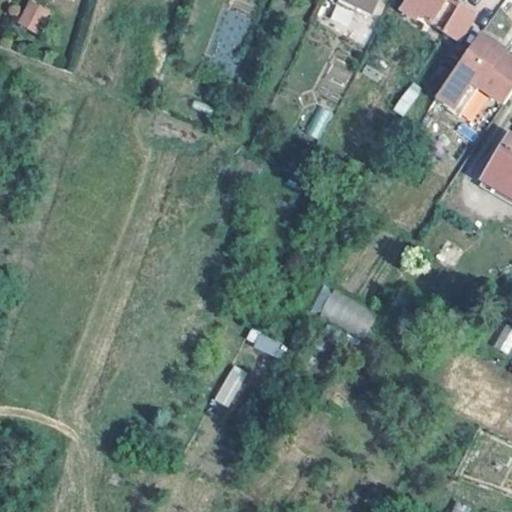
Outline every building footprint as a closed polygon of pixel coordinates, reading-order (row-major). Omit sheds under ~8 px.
[(26,0),(18,27),(41,34),(49,7),(26,0)] [(342,0),(373,15),(380,0),(342,0)] [(443,0),(442,0),(404,0),(400,7),(427,25),(443,0)] [(447,0),(446,2),(443,0),(427,25),(458,44),(475,18),(448,0),(447,0)] [(330,23),(349,28),(353,9),(335,5),(330,23)] [(481,33),(438,98),(454,108),(472,81),(505,103),(511,92),(511,57),(499,49),(501,45),(481,33)] [(407,83),(394,111),(406,116),(419,88),(407,83)] [(482,180),(511,199),(511,138),(510,137),(482,180)] [(323,287),(311,312),(365,337),(377,312),(323,287)] [(493,346),(509,354),(511,348),(511,327),(505,324),(493,346)] [(258,334),(253,347),(279,357),(284,344),(258,334)] [(230,364),(215,401),(231,408),(247,371),(230,364)]
